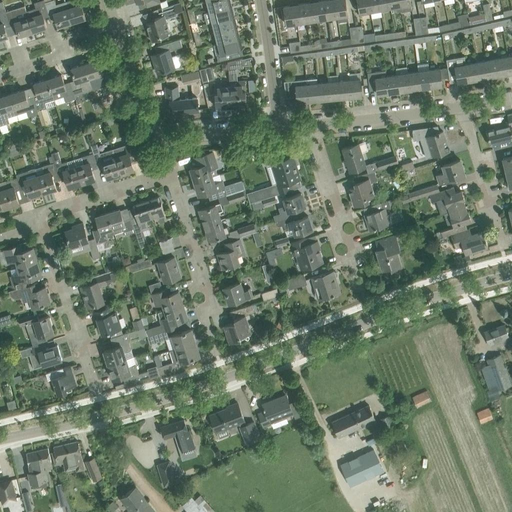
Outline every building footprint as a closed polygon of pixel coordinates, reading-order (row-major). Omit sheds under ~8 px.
[(44,2),(43,0),(40,0),(38,1),(34,2),(36,8),(27,11),(33,31),(47,27),(43,15),(48,13),(44,2)] [(65,2),(56,4),(55,0),(50,0),(44,2),(48,13),(49,16),(54,14),(58,26),(72,22),(65,2)] [(70,0),(65,2),(72,22),(86,18),(82,6),(87,4),(86,0),(70,0)] [(209,0),(207,1),(209,11),(230,6),(228,0),(209,0)] [(314,2),(317,20),(327,19),(324,0),(314,2)] [(325,0),(324,0),(327,19),(337,17),(334,0),(325,0)] [(348,20),(348,15),(345,0),(334,0),(337,17),(338,22),(348,20)] [(357,0),(360,13),(370,11),(368,0),(357,0)] [(368,0),(370,11),(380,10),(378,0),(368,0)] [(378,0),(380,10),(390,8),(389,0),(378,0)] [(401,12),(402,12),(399,0),(389,0),(390,8),(396,7),(397,12),(401,11),(401,12)] [(410,0),(399,0),(402,12),(412,10),(410,0)] [(5,12),(4,8),(2,1),(0,1),(0,38),(8,36),(4,24),(9,23),(5,12)] [(304,3),(307,22),(317,20),(314,2),(304,3)] [(176,12),(183,9),(181,3),(179,3),(168,7),(162,9),(163,11),(159,13),(158,9),(153,11),(155,18),(156,21),(146,24),(152,41),(161,38),(162,39),(169,35),(168,33),(170,32),(165,19),(177,16),(176,12)] [(294,5),(297,23),(307,22),(304,3),(294,5)] [(484,11),(487,21),(493,19),(489,3),(483,5),(484,11)] [(25,5),(5,12),(9,23),(10,25),(16,24),(19,36),(33,31),(27,11),(25,5)] [(297,23),(294,5),(284,6),(286,25),(297,23)] [(209,11),(212,22),(232,17),(230,6),(209,11)] [(194,15),(195,15),(208,12),(208,11),(206,11),(203,10),(194,13),(193,8),(187,9),(189,17),(194,15)] [(478,14),(468,17),(469,19),(470,25),(487,21),(484,11),(478,12),(478,14)] [(420,17),(422,34),(428,33),(426,16),(420,17)] [(215,32),(235,27),(232,17),(212,22),(215,32)] [(414,18),(416,35),(422,34),(420,17),(414,18)] [(362,26),(356,27),(358,43),(365,42),(362,26)] [(235,27),(215,32),(217,44),(238,38),(235,27)] [(351,38),(341,40),(342,45),(358,43),(356,27),(350,27),(351,38)] [(449,33),(442,34),(443,42),(445,42),(453,37),(461,35),(460,30),(452,32),(449,33)] [(238,38),(217,44),(214,44),(218,61),(222,60),(228,59),(243,55),(243,54),(242,55),(241,49),(244,48),(240,49),(238,38)] [(160,52),(152,54),(152,56),(153,56),(154,58),(153,59),(158,73),(167,70),(174,68),(179,67),(181,64),(178,57),(176,55),(171,57),(169,51),(175,49),(182,47),(180,39),(173,41),(168,42),(158,45),(160,52)] [(301,51),(300,46),(300,41),(289,43),(291,53),(301,51)] [(329,55),(334,54),(333,50),(325,51),(326,56),(326,59),(329,58),(329,55)] [(511,73),(508,56),(497,58),(500,75),(511,73)] [(487,60),(490,77),(500,75),(497,58),(487,60)] [(103,86),(113,83),(108,69),(103,71),(99,59),(85,64),(92,84),(101,81),(103,86)] [(243,67),(242,59),(228,63),(228,69),(243,67)] [(476,62),(479,79),(490,77),(487,60),(476,62)] [(466,64),(469,81),(479,79),(476,62),(466,64)] [(75,80),(70,82),(74,95),(78,94),(84,92),(93,89),(92,84),(85,64),(71,68),(75,80)] [(455,66),(456,73),(458,83),(469,81),(466,64),(455,66)] [(211,66),(199,69),(203,83),(215,80),(211,66)] [(429,70),(431,87),(442,85),(441,75),(440,68),(429,70)] [(198,70),(189,73),(192,82),(201,80),(198,70)] [(385,70),(374,72),(378,94),(389,93),(386,76),(385,70)] [(429,70),(418,71),(421,88),(431,87),(429,70)] [(418,71),(408,73),(410,90),(421,88),(418,71)] [(408,73),(397,74),(399,91),(410,90),(408,73)] [(70,85),(65,86),(61,74),(48,79),(54,99),(64,96),(66,102),(69,101),(75,99),(70,82),(69,82),(70,85)] [(386,76),(389,93),(399,91),(397,74),(386,76)] [(38,95),(33,97),(38,113),(40,118),(42,125),(50,122),(46,108),(47,107),(45,102),(54,99),(48,79),(34,83),(35,86),(38,95)] [(308,101),(307,84),(306,79),(284,81),(286,96),(286,98),(297,97),(297,102),(308,101)] [(350,80),(351,97),(362,96),(361,79),(350,80)] [(339,81),(340,98),(351,97),(350,80),(339,81)] [(230,86),(232,108),(237,107),(237,105),(247,104),(245,81),(237,81),(237,85),(230,86)] [(340,98),(339,81),(328,82),(330,99),(340,98)] [(328,82),(317,83),(319,100),(330,99),(328,82)] [(214,83),(215,97),(216,107),(226,106),(226,108),(232,108),(230,86),(222,87),(222,83),(214,83)] [(307,84),(308,101),(319,100),(317,83),(307,84)] [(198,111),(198,101),(197,98),(180,99),(178,86),(165,87),(166,100),(169,100),(171,113),(198,111)] [(33,100),(28,101),(24,89),(11,94),(17,114),(27,111),(29,116),(31,116),(38,113),(33,97),(32,97),(33,100)] [(8,117),(17,114),(11,94),(0,97),(0,107),(1,110),(0,110),(0,125),(9,122),(8,117)] [(75,128),(84,125),(82,118),(81,118),(73,120),(75,128)] [(500,128),(487,131),(490,145),(492,144),(493,150),(511,145),(511,132),(510,124),(510,123),(500,126),(500,128)] [(438,126),(412,129),(414,140),(421,139),(427,158),(449,150),(449,149),(448,149),(447,146),(448,146),(443,131),(439,132),(437,126),(438,126)] [(21,152),(29,149),(27,143),(19,146),(21,152)] [(136,156),(135,151),(132,143),(113,149),(115,158),(116,157),(121,174),(131,170),(131,171),(134,170),(132,163),(138,161),(136,156)] [(359,144),(342,149),(350,172),(366,167),(359,144)] [(116,157),(115,158),(113,149),(100,153),(100,151),(94,153),(93,153),(97,165),(98,168),(104,166),(108,178),(111,177),(121,174),(116,157)] [(72,186),(82,183),(77,167),(70,169),(67,162),(62,163),(58,151),(52,153),(52,156),(54,163),(58,174),(59,177),(65,175),(69,188),(72,187),(72,186)] [(217,167),(215,161),(213,152),(195,158),(198,166),(196,167),(190,169),(195,182),(211,176),(218,174),(215,167),(217,167)] [(91,167),(97,165),(93,153),(81,157),(84,164),(77,167),(82,183),(92,180),(95,179),(91,167)] [(396,155),(377,161),(379,169),(398,163),(396,155)] [(281,182),(254,191),(257,201),(262,199),(275,195),(278,194),(282,193),(291,190),(302,187),(299,179),(301,179),(298,170),(296,170),(293,158),(294,158),(293,156),(283,159),(273,162),(271,163),(272,163),(275,162),(278,172),(279,176),(281,182)] [(511,156),(503,158),(506,173),(511,171),(511,156)] [(440,183),(456,178),(465,175),(460,160),(442,165),(445,173),(437,175),(440,183)] [(401,172),(415,167),(412,161),(399,165),(401,172)] [(58,174),(55,165),(54,163),(51,164),(43,166),(45,172),(37,175),(43,192),(53,189),(53,190),(56,188),(52,176),(58,174)] [(37,175),(30,177),(28,171),(16,174),(17,177),(20,186),(26,184),(30,197),(33,196),(33,195),(43,192),(37,175)] [(370,179),(376,177),(374,171),(367,173),(361,175),(362,175),(363,180),(355,183),(355,184),(356,183),(357,186),(349,189),(354,205),(364,202),(369,200),(368,197),(375,195),(371,183),(370,179)] [(211,176),(195,182),(199,195),(207,192),(211,191),(214,198),(214,199),(218,197),(227,194),(242,189),(245,188),(242,180),(225,185),(223,180),(221,181),(214,183),(211,176)] [(21,189),(20,186),(17,177),(6,181),(4,181),(6,187),(0,189),(6,207),(16,204),(16,205),(19,204),(15,191),(21,189)] [(437,184),(418,190),(408,193),(411,200),(420,197),(439,191),(437,184)] [(440,215),(450,212),(466,207),(464,200),(465,200),(462,191),(455,193),(454,187),(430,195),(431,201),(435,200),(440,215)] [(230,202),(244,197),(242,189),(227,194),(230,202)] [(280,213),(273,215),(275,221),(297,214),(296,210),(300,208),(305,206),(301,193),(292,196),(284,199),(286,205),(278,208),(280,213)] [(275,195),(262,199),(264,206),(272,203),(277,202),(275,195)] [(159,196),(146,201),(151,217),(157,215),(159,222),(167,219),(161,202),(160,203),(158,197),(160,197),(159,196)] [(390,206),(393,205),(391,199),(383,202),(378,204),(374,205),(376,211),(365,215),(367,215),(368,220),(367,220),(370,230),(369,230),(370,230),(379,227),(390,224),(392,223),(389,214),(387,215),(385,209),(390,207),(390,206)] [(131,218),(135,232),(140,247),(148,245),(143,230),(149,228),(148,225),(146,219),(151,217),(146,201),(133,205),(134,205),(136,210),(135,211),(137,216),(131,218)] [(222,210),(221,205),(220,203),(209,207),(199,210),(202,217),(203,217),(205,225),(220,220),(218,212),(222,210)] [(451,233),(451,234),(467,229),(465,223),(472,221),(468,211),(467,212),(466,207),(450,212),(452,217),(450,217),(453,226),(441,230),(443,236),(451,233)] [(120,209),(108,213),(114,233),(123,230),(125,235),(135,232),(131,218),(125,220),(125,221),(124,221),(120,209)] [(108,235),(114,233),(108,213),(96,217),(100,228),(98,229),(93,230),(95,238),(96,243),(97,244),(108,240),(107,236),(108,235)] [(308,216),(299,219),(297,214),(275,221),(276,225),(279,226),(284,225),(285,231),(293,228),(295,235),(303,232),(313,229),(308,216)] [(220,220),(205,225),(207,232),(207,233),(209,240),(228,234),(229,234),(229,232),(227,226),(223,228),(220,220)] [(93,259),(99,257),(101,257),(96,243),(95,238),(88,240),(83,223),(77,225),(77,227),(65,231),(71,247),(82,244),(85,251),(90,250),(93,259)] [(258,231),(259,230),(257,223),(253,225),(253,224),(239,228),(241,236),(254,232),(258,231)] [(483,231),(472,235),(470,229),(467,229),(451,234),(452,237),(455,247),(456,247),(462,245),(465,253),(488,245),(483,231)] [(397,251),(400,249),(396,235),(375,241),(378,249),(376,250),(377,254),(382,271),(390,268),(391,271),(402,268),(400,262),(397,251)] [(278,247),(290,243),(288,236),(276,240),(278,247)] [(163,254),(165,253),(175,250),(171,238),(159,241),(163,254)] [(245,253),(243,247),(240,238),(230,241),(230,242),(227,243),(227,244),(229,251),(218,254),(223,268),(232,265),(239,263),(237,256),(242,254),(245,253)] [(318,241),(308,244),(306,238),(296,241),(292,242),(295,254),(296,254),(298,261),(295,262),(297,269),(300,268),(300,269),(305,267),(313,265),(323,262),(319,249),(320,249),(318,241)] [(18,267),(37,261),(35,254),(33,247),(23,251),(22,250),(23,249),(21,244),(21,245),(5,250),(8,262),(16,260),(18,267)] [(284,254),(281,247),(266,252),(271,266),(276,264),(274,258),(284,254)] [(471,262),(469,255),(462,257),(455,260),(457,266),(471,262)] [(164,282),(171,279),(181,276),(176,261),(175,262),(174,259),(175,258),(175,257),(158,262),(164,282)] [(139,269),(152,265),(150,258),(145,260),(138,262),(137,262),(129,265),(131,270),(131,272),(139,269)] [(37,261),(18,267),(20,274),(13,276),(17,288),(30,284),(30,283),(28,278),(42,274),(40,271),(37,261)] [(269,263),(262,265),(265,273),(271,272),(269,263)] [(88,307),(97,304),(104,302),(99,287),(107,285),(106,283),(112,281),(114,282),(115,281),(116,279),(117,277),(118,274),(118,271),(118,268),(91,277),(93,283),(81,286),(88,307)] [(335,272),(334,270),(311,277),(315,290),(315,291),(315,293),(315,295),(316,296),(317,298),(318,299),(318,300),(334,295),(335,296),(336,296),(337,296),(338,295),(338,294),(338,293),(341,292),(341,291),(340,292),(336,279),(337,279),(336,277),(337,276),(337,275),(337,274),(337,273),(336,272),(335,272)] [(307,284),(306,282),(304,274),(286,279),(289,289),(307,284)] [(39,288),(38,284),(37,282),(33,283),(17,288),(10,290),(11,291),(12,293),(13,294),(14,295),(15,295),(16,296),(18,296),(19,296),(21,296),(23,295),(25,301),(30,299),(33,308),(35,307),(45,304),(44,303),(50,301),(45,286),(39,288)] [(229,303),(239,300),(252,296),(249,288),(243,291),(240,282),(224,287),(229,303)] [(284,284),(278,286),(280,292),(286,290),(284,284)] [(272,298),(279,295),(276,288),(261,293),(263,300),(272,298)] [(164,310),(183,304),(179,291),(166,295),(165,289),(163,290),(155,292),(152,293),(156,306),(162,304),(164,310)] [(164,310),(158,312),(160,319),(164,331),(166,331),(171,329),(177,327),(175,322),(178,321),(187,318),(183,304),(164,310)] [(251,333),(248,323),(246,315),(254,313),(251,304),(230,311),(230,312),(232,311),(235,322),(224,325),(229,343),(241,339),(240,336),(251,333)] [(130,308),(133,318),(140,315),(136,305),(130,308)] [(115,312),(112,313),(110,307),(103,309),(94,312),(96,321),(98,320),(103,334),(111,331),(119,329),(121,328),(115,312)] [(37,313),(19,319),(21,325),(27,324),(30,334),(37,331),(39,338),(54,333),(48,316),(34,320),(32,315),(37,314),(37,313)] [(137,329),(144,327),(142,318),(133,321),(135,330),(137,329)] [(509,336),(508,334),(505,325),(485,332),(490,346),(503,341),(502,338),(509,336)] [(176,348),(195,342),(191,329),(172,335),(176,348)] [(168,338),(168,337),(166,331),(164,331),(158,333),(148,336),(147,337),(149,344),(150,344),(155,342),(166,339),(168,338)] [(130,336),(128,332),(121,334),(113,337),(110,338),(111,338),(113,337),(117,347),(104,351),(108,365),(126,359),(123,351),(130,349),(127,340),(131,339),(130,336)] [(31,346),(27,348),(34,368),(36,367),(38,367),(43,365),(53,362),(62,359),(58,345),(57,345),(46,348),(45,342),(35,345),(31,346)] [(181,362),(200,356),(195,342),(176,348),(169,351),(172,360),(179,357),(181,362)] [(504,378),(509,377),(501,354),(487,359),(491,371),(495,382),(504,378)] [(150,378),(150,377),(148,370),(139,373),(136,364),(128,367),(126,359),(108,365),(113,379),(125,375),(128,384),(126,385),(150,378)] [(179,369),(177,363),(176,361),(173,362),(162,365),(161,362),(156,363),(157,367),(160,375),(170,371),(179,369)] [(48,379),(52,378),(57,395),(72,390),(71,390),(71,387),(77,385),(74,376),(72,376),(68,367),(71,366),(71,365),(46,373),(48,379)] [(427,390),(412,397),(417,408),(432,401),(427,390)] [(265,411),(259,414),(264,426),(287,417),(286,415),(293,413),(291,408),(287,398),(274,403),(273,400),(263,404),(264,407),(263,408),(264,409),(265,409),(265,411)] [(227,408),(210,415),(216,432),(239,423),(247,443),(260,438),(254,421),(246,424),(245,421),(238,402),(227,407),(227,408)] [(376,420),(373,414),(369,405),(332,422),(339,437),(376,420)] [(489,407),(477,412),(481,423),(493,418),(489,407)] [(389,415),(381,419),(385,429),(393,425),(389,415)] [(184,419),(161,427),(164,438),(175,434),(177,434),(183,451),(195,447),(189,429),(187,430),(184,419)] [(81,454),(78,441),(54,446),(55,451),(52,452),(55,464),(63,462),(65,470),(76,468),(77,471),(84,469),(84,465),(81,454)] [(51,461),(50,458),(48,448),(26,453),(31,475),(29,475),(31,484),(36,483),(37,487),(47,485),(46,480),(48,480),(46,469),(52,467),(51,462),(51,461)] [(374,449),(341,464),(351,486),(384,471),(374,449)] [(101,477),(98,469),(94,458),(86,461),(94,480),(101,477)] [(157,464),(164,487),(177,483),(170,460),(157,464)] [(11,480),(0,482),(0,493),(1,496),(6,494),(8,502),(16,500),(11,480)] [(130,511),(144,511),(151,507),(136,486),(120,498),(130,511)] [(27,494),(22,495),(26,511),(31,510),(29,502),(27,494)] [(215,511),(216,511),(200,494),(195,499),(192,497),(182,506),(187,511),(215,511)]
